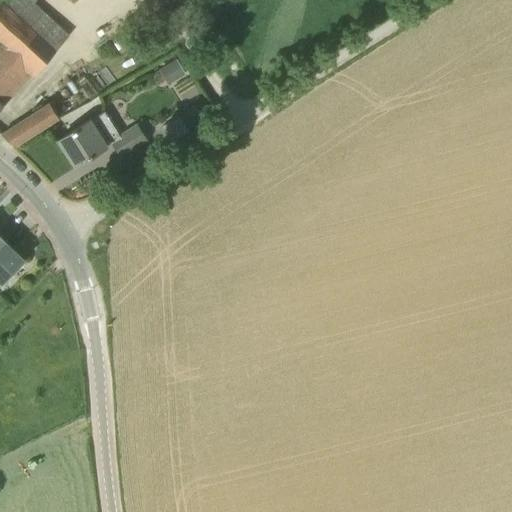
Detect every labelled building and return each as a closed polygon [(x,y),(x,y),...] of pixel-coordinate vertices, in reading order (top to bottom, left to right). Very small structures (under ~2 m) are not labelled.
[(0,58),(0,107),(2,105),(4,107),(31,76),(33,77),(57,49),(4,0),(2,0),(0,3),(0,30),(13,43),(0,58)] [(159,0),(168,9),(178,0),(159,0)] [(163,67),(172,81),(185,73),(176,59),(163,67)] [(62,117),(61,116),(50,101),(0,136),(14,148),(27,140),(50,125),(62,117)] [(120,136),(104,111),(58,140),(75,166),(107,146),(112,143),(121,156),(145,140),(135,126),(120,136)] [(180,115),(163,126),(173,142),(190,131),(180,115)] [(6,242),(0,248),(0,285),(25,260),(6,242)]
